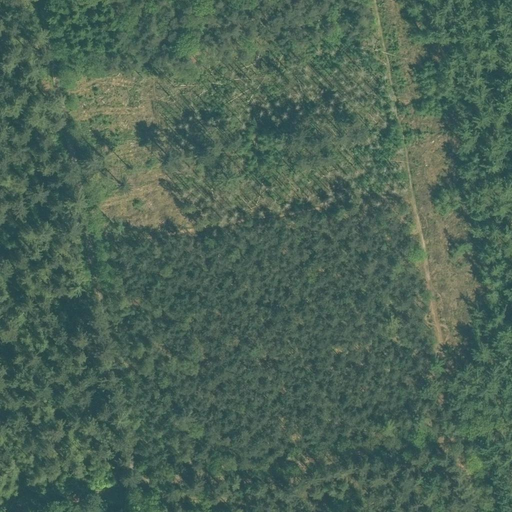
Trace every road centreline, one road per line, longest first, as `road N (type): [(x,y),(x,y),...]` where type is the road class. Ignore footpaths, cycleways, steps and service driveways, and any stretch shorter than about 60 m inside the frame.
road 1 (track): [(41,0),(136,484),(0,511)]
road 2 (track): [(368,0),(462,437)]
road 3 (track): [(136,484),(511,430)]
road 4 (track): [(86,248),(412,190)]
